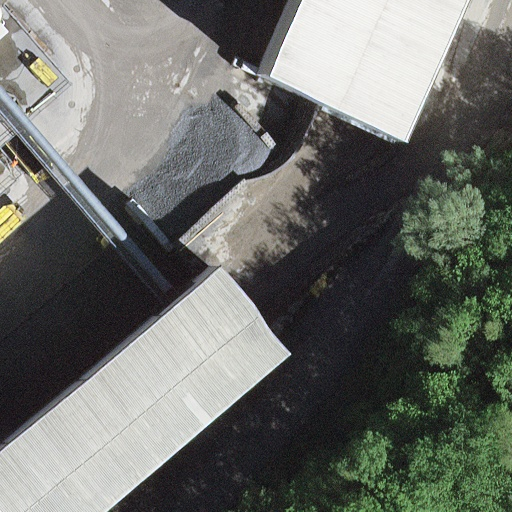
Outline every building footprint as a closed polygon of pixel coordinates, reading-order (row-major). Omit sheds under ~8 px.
[(285,0),(251,78),(393,142),(457,0),(285,0)] [(0,143),(67,86),(0,9),(0,28),(54,90),(0,136),(0,143)] [(0,136),(54,90),(0,28),(0,136)] [(0,445),(185,286),(130,223),(0,334),(0,445)] [(0,511),(98,511),(282,354),(207,268),(185,286),(0,445),(0,511)]
